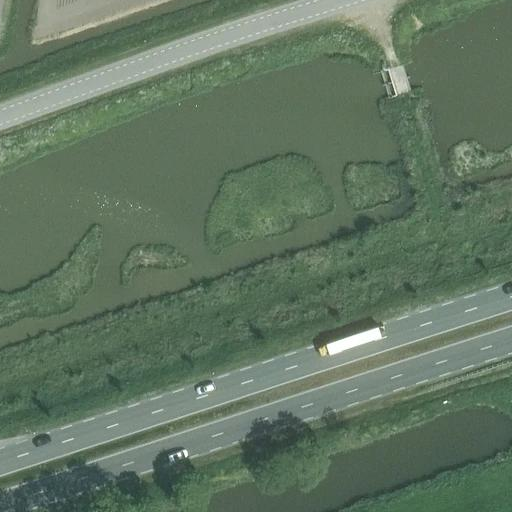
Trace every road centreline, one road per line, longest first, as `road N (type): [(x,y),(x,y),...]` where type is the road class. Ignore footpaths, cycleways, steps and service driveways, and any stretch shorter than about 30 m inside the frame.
road 1 (primary): [(511,297),(0,462)]
road 2 (primary): [(0,505),(511,341)]
road 3 (unclassified): [(0,117),(341,0)]
